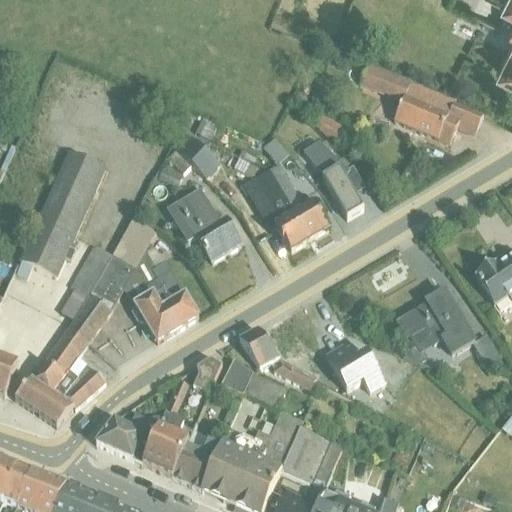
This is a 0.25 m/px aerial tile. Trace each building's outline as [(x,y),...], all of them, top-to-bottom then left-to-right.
[(511,35),(511,37),(496,69),(511,77),(511,0),(503,0),(500,7),(511,13),(511,25),(508,33),(511,35)] [(461,127),(478,134),(484,121),(454,108),(456,106),(368,69),(360,91),(403,108),(394,127),(451,151),(457,136),(461,127)] [(318,119),(313,127),(317,130),(316,132),(345,155),(351,146),(341,141),(346,133),(323,120),(322,122),(318,119)] [(203,123),(195,139),(210,147),(218,131),(203,123)] [(461,127),(457,136),(474,143),(478,134),(461,127)] [(275,142),(263,151),(277,170),(289,161),(275,142)] [(190,170),(191,171),(206,185),(220,171),(190,143),(178,156),(191,168),(190,170)] [(320,148),(304,158),(323,184),(345,226),(365,215),(357,200),(366,194),(354,173),(349,176),(346,173),(350,168),(343,161),(339,166),(330,158),(334,153),(325,145),(321,149),(320,148)] [(191,168),(178,156),(176,155),(168,164),(183,179),(191,171),(190,170),(191,168)] [(21,268),(16,280),(27,285),(32,273),(58,284),(67,265),(71,267),(79,249),(75,246),(106,175),(69,158),(20,267),(21,268)] [(311,247),(269,178),(239,164),(234,174),(246,179),(255,187),(259,184),(273,209),(265,213),(292,258),(311,247)] [(269,178),(311,247),(330,236),(308,200),(303,198),(300,200),(298,195),(295,197),(280,172),(269,178)] [(164,173),(159,185),(178,193),(183,181),(164,173)] [(200,196),(167,216),(188,251),(198,245),(213,270),(242,252),(225,225),(220,228),(200,196)] [(15,200),(0,235),(0,241),(21,251),(39,211),(15,200)] [(74,327),(68,335),(89,351),(113,318),(111,317),(124,296),(135,312),(132,318),(138,328),(146,329),(158,349),(199,325),(165,267),(150,247),(155,239),(134,223),(113,262),(74,327)] [(472,265),(480,277),(511,256),(511,246),(509,242),(472,265)] [(75,295),(60,318),(74,327),(113,262),(97,253),(93,253),(90,258),(71,293),(75,295)] [(495,268),(476,281),(479,285),(477,286),(495,312),(509,302),(511,305),(511,261),(498,272),(495,268)] [(422,315),(398,330),(408,347),(410,345),(416,355),(406,360),(405,364),(420,370),(427,366),(424,360),(442,349),(452,365),(474,351),(486,371),(500,363),(487,341),(478,347),(448,297),(427,310),(429,313),(423,317),(422,315)] [(258,337),(275,369),(278,367),(316,386),(322,374),(299,362),(302,360),(300,356),(306,352),(288,321),(258,337)] [(0,400),(6,403),(20,365),(6,360),(8,353),(3,351),(8,336),(0,333),(0,400)] [(68,335),(16,406),(58,434),(74,414),(76,416),(107,389),(102,386),(87,372),(79,366),(89,351),(68,335)] [(275,369),(258,337),(240,347),(258,378),(275,369)] [(343,351),(326,361),(348,399),(364,390),(371,401),(387,391),(367,358),(357,364),(351,354),(346,357),(343,351)] [(199,383),(194,394),(209,400),(223,371),(212,365),(197,374),(199,383)] [(244,401),(253,380),(234,366),(222,391),(244,401)] [(316,386),(278,367),(279,369),(274,379),(310,397),(316,386)] [(253,380),(244,401),(278,416),(286,397),(253,380)] [(164,424),(143,471),(172,484),(194,436),(196,431),(177,422),(189,392),(179,388),(164,424)] [(252,445),(224,507),(236,511),(267,511),(301,434),(304,429),(282,419),(276,432),(266,427),(261,438),(259,437),(255,447),(252,445)] [(143,471),(164,424),(155,423),(151,425),(148,427),(136,422),(130,433),(115,426),(97,451),(143,471)] [(511,422),(502,436),(511,443),(511,422)] [(301,434),(267,511),(317,511),(344,451),(301,434)] [(194,436),(172,484),(203,498),(222,454),(209,447),(210,444),(194,436)] [(222,454),(203,498),(224,507),(252,445),(244,442),(236,445),(233,453),(224,449),(222,454)] [(3,469),(0,476),(0,511),(1,511),(2,510),(17,475),(3,469)] [(17,475),(2,510),(6,511),(19,511),(32,481),(17,475)] [(59,511),(67,495),(32,481),(19,511),(59,511)] [(107,511),(67,495),(59,511),(107,511)]
